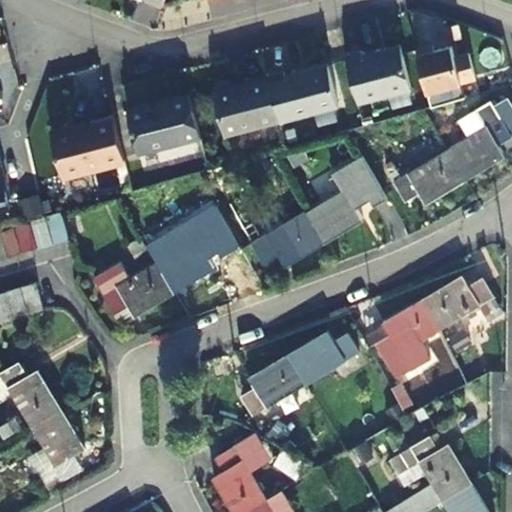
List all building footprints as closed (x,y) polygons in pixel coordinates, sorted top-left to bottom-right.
[(363,51),(347,55),(359,101),(413,88),(402,45),(364,55),(363,51)] [(435,45),(418,49),(428,90),(477,78),(471,53),(456,57),(453,45),(436,50),(435,45)] [(286,71),(270,75),(282,119),(341,104),(330,63),(287,75),(286,71)] [(270,75),(269,72),(247,78),(248,81),(215,90),(227,134),(282,119),(270,75)] [(204,136),(192,92),(161,101),(162,104),(152,106),(151,103),(129,109),(141,152),(204,136)] [(486,126),(448,149),(465,177),(503,155),(504,156),(504,155),(498,144),(511,136),(499,114),(511,106),(511,105),(504,92),(477,109),(486,126)] [(511,106),(499,114),(511,136),(511,135),(511,106)] [(127,158),(115,113),(94,119),(95,122),(76,127),(77,128),(54,134),(65,174),(119,162),(118,160),(127,158)] [(6,144),(0,145),(0,211),(22,205),(16,186),(13,175),(15,174),(6,144)] [(427,200),(465,177),(448,149),(395,181),(406,199),(420,191),(426,202),(427,201),(427,200)] [(334,196),(306,212),(323,241),(362,218),(363,218),(356,207),(370,199),(374,205),(387,197),(363,156),(324,178),(334,196)] [(285,264),(323,241),(306,212),(275,231),(272,227),(282,221),(275,209),(244,227),(264,262),(278,254),(285,265),(286,264),(285,264)] [(61,212),(47,216),(55,242),(69,238),(61,212)] [(157,262),(174,290),(212,267),(212,268),(214,267),(207,256),(221,248),(200,213),(168,233),(177,249),(157,262)] [(45,216),(31,220),(39,247),(53,243),(45,216)] [(30,223),(16,228),(23,252),(37,247),(30,223)] [(15,228),(2,232),(9,256),(22,252),(15,228)] [(0,229),(0,258),(8,256),(0,229)] [(150,256),(140,237),(128,244),(137,263),(150,256)] [(174,290),(157,262),(130,278),(121,262),(94,277),(115,312),(129,304),(135,315),(136,314),(136,313),(174,290)] [(424,299),(441,327),(462,315),(471,331),(479,327),(469,310),(479,304),(489,320),(503,311),(483,277),(469,285),(462,274),(462,275),(462,276),(424,299)] [(36,282),(22,286),(30,313),(44,308),(36,282)] [(21,287),(7,291),(15,317),(29,313),(21,287)] [(6,291),(0,293),(0,322),(14,318),(6,291)] [(402,351),(420,340),(441,327),(424,299),(384,322),(391,332),(377,340),(398,376),(413,368),(402,351)] [(391,332),(384,322),(362,335),(368,346),(377,340),(391,332)] [(289,353),(306,382),(350,357),(360,373),(370,367),(349,332),(335,340),(328,329),(327,330),(328,331),(289,353)] [(467,345),(459,332),(450,337),(458,351),(467,345)] [(430,358),(420,340),(402,351),(413,368),(430,358)] [(253,414),(306,382),(289,353),(251,377),(251,375),(250,376),(256,387),(242,395),(253,414)] [(1,373),(33,425),(61,408),(38,370),(39,370),(39,369),(27,375),(19,361),(1,373)] [(33,425),(45,446),(61,473),(46,483),(48,488),(83,467),(75,454),(85,447),(85,446),(84,447),(61,408),(33,425)] [(21,427),(16,417),(0,426),(0,430),(3,437),(21,427)] [(267,433),(276,440),(286,426),(278,420),(267,433)] [(251,444),(264,452),(270,443),(258,435),(251,444)] [(423,511),(443,500),(471,483),(449,444),(449,443),(438,449),(430,436),(412,446),(430,476),(433,483),(383,511),(423,511)] [(235,511),(243,511),(267,498),(235,445),(216,456),(224,470),(213,477),(214,478),(215,477),(235,511)] [(61,473),(45,446),(29,456),(46,483),(61,473)] [(299,476),(305,463),(280,452),(274,465),(299,476)] [(489,511),(471,483),(443,500),(450,511),(489,511)] [(275,511),(267,498),(243,511),(275,511)]
